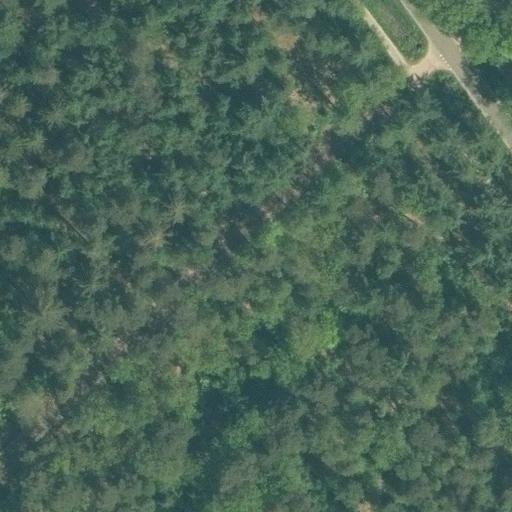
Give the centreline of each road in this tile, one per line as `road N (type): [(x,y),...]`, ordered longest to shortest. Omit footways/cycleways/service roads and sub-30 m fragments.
road 1 (track): [(412,79),(0,462)]
road 2 (tertiary): [(511,137),(410,0)]
